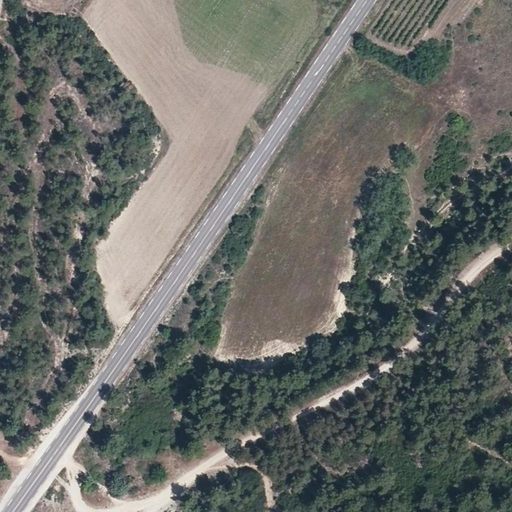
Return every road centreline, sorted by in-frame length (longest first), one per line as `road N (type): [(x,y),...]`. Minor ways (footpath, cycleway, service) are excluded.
road 1 (secondary): [(368,0),(15,511)]
road 2 (track): [(511,244),(385,375),(216,458),(171,495),(124,511)]
